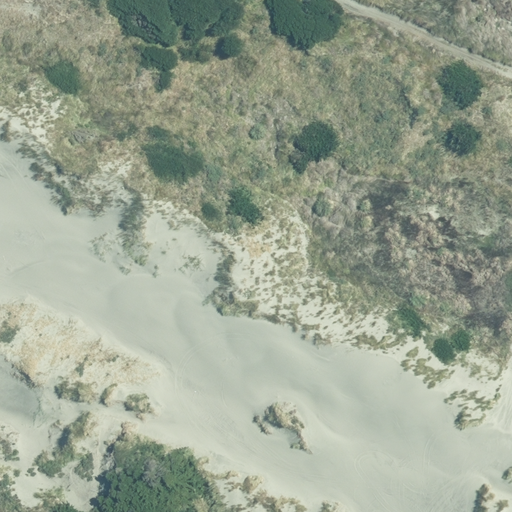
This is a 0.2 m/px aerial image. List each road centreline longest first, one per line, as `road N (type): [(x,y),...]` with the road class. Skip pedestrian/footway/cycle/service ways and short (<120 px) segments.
road 1 (track): [(511,71),(371,20),(340,0)]
road 2 (track): [(443,511),(475,462),(511,368)]
